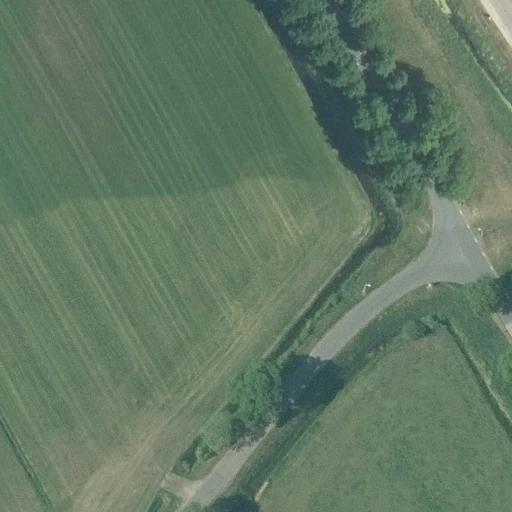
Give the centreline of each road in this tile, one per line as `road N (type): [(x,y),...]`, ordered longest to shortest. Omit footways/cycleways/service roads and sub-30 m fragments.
road 1 (unclassified): [(188,511),(352,315),(465,243)]
road 2 (tertiary): [(465,243),(327,0)]
